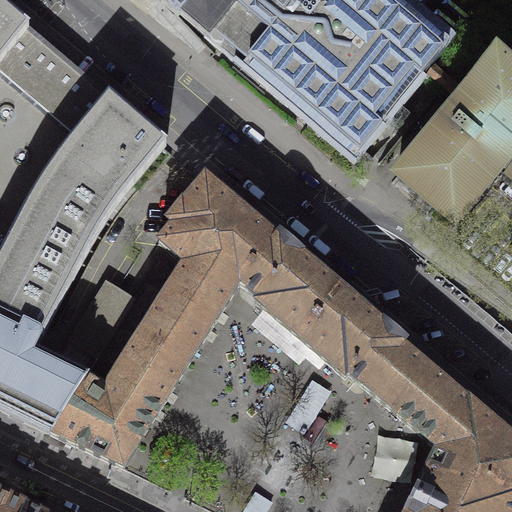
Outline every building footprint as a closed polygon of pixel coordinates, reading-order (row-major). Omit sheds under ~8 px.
[(180,15),(205,37),(209,41),(243,0),(251,0),(256,4),(259,0),(161,0),(161,2),(178,17),(180,15)] [(243,0),(209,41),(205,37),(204,38),(304,122),(308,125),(307,125),(354,165),(363,155),(425,81),(423,79),(456,39),(409,0),(259,0),(256,4),(251,0),(243,0)] [(0,411),(47,434),(50,435),(86,378),(39,355),(34,354),(41,341),(42,340),(98,236),(115,210),(165,148),(166,148),(109,99),(108,100),(102,95),(97,91),(38,40),(33,37),(28,32),(29,32),(0,7),(0,411)] [(511,70),(497,58),(397,176),(426,201),(454,225),(456,223),(502,170),(511,177),(511,70)] [(257,307),(301,255),(280,238),(277,241),(247,216),(205,181),(205,182),(183,208),(182,207),(167,225),(172,230),(158,246),(183,267),(105,390),(86,378),(50,435),(50,436),(75,448),(75,447),(123,471),(124,469),(126,467),(128,464),(128,463),(131,458),(134,453),(135,453),(137,450),(136,450),(139,446),(138,445),(239,286),(244,289),(258,301),(255,305),(257,307)] [(303,258),(301,255),(257,307),(265,313),(266,313),(275,321),(281,326),(290,333),(290,334),(296,339),(296,338),(305,346),(311,351),(315,355),(320,359),(326,364),(335,371),(335,372),(345,380),(348,376),(356,383),(437,451),(422,481),(421,480),(406,511),(511,511),(511,438),(468,402),(404,349),(407,345),(396,336),(384,325),(382,327),(302,259),(303,258)] [(120,293),(107,285),(71,341),(99,359),(135,303),(120,293)] [(330,393),(316,385),(290,426),(304,435),(330,393)] [(249,491),(239,507),(247,511),(259,511),(267,501),(249,491)] [(3,496),(0,494),(0,511),(22,511),(25,507),(3,496)]
